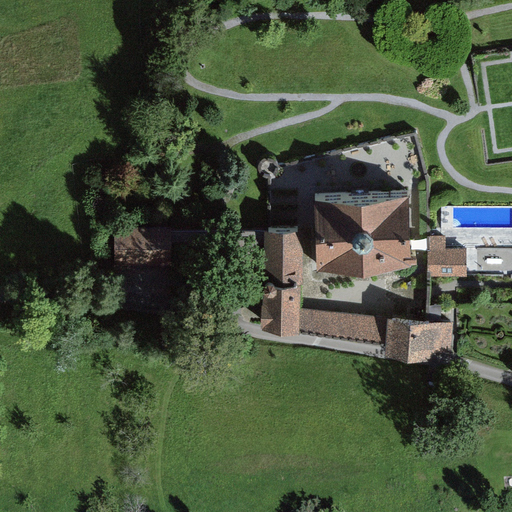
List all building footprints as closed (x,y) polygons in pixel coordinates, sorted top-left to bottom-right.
[(413,191),(316,196),(320,264),(417,259),(413,191)] [(174,226),(125,226),(125,261),(174,261),(174,244),(174,226)] [(174,226),(174,244),(221,244),(221,277),(248,278),(248,244),(268,244),(268,227),(174,226)] [(293,227),(268,227),(268,244),(267,273),(293,273),(293,227)] [(471,278),(473,250),(435,248),(433,276),(471,278)] [(267,273),(266,323),(309,330),(312,308),(293,305),(293,273),(267,273)] [(312,308),(309,330),(395,346),(399,319),(312,308)] [(399,319),(395,346),(439,352),(442,336),(458,338),(461,318),(430,314),(400,309),(399,319)]
